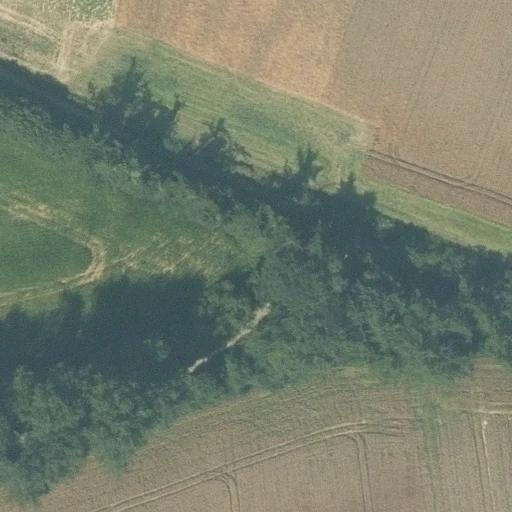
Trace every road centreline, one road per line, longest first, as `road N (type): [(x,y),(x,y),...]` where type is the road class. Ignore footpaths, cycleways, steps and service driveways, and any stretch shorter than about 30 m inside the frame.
road 1 (unclassified): [(0,451),(161,382),(310,278),(370,259)]
road 2 (unclassified): [(0,74),(322,223),(370,259)]
road 3 (unclassified): [(511,303),(412,265),(370,259)]
road 4 (track): [(368,332),(432,315),(511,310)]
